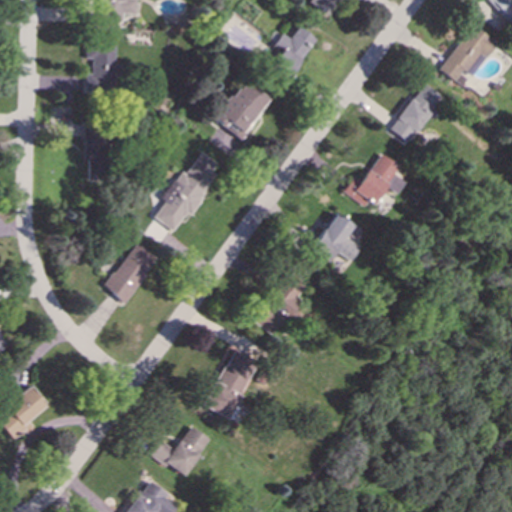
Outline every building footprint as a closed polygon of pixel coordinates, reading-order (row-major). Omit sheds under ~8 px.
[(131,13),(131,0),(95,0),(95,20),(117,20),(117,13),(131,13)] [(304,0),(303,2),(325,16),(335,0),(304,0)] [(487,0),(500,23),(511,16),(511,1),(511,0),(487,0)] [(491,42),(467,23),(433,68),(448,80),(457,69),(466,76),(491,42)] [(310,38),(293,25),(284,38),(276,32),(267,45),(273,50),(262,66),(280,79),(310,38)] [(110,63),(110,42),(81,42),(81,58),(87,59),(86,73),(81,73),(81,91),(108,91),(108,78),(117,78),(117,63),(110,63)] [(208,120),(238,139),(256,110),(254,109),(263,96),(235,78),(208,120)] [(403,143),(436,96),(417,82),(383,129),(403,143)] [(78,127),(80,180),(98,179),(97,126),(78,127)] [(149,218),(169,230),(180,211),(185,214),(215,163),(195,151),(181,173),(174,169),(157,198),(159,200),(149,218)] [(337,191),(356,203),(359,199),(368,204),(381,185),(391,192),(399,181),(387,173),(393,165),(374,153),(356,179),(348,175),(337,191)] [(302,252),(320,263),(328,251),(343,261),(353,245),(339,236),(346,224),(328,212),(302,252)] [(99,287),(120,302),(152,257),(130,241),(99,287)] [(298,283),(284,276),(278,289),(267,283),(247,323),(272,335),(298,283)] [(199,407),(225,418),(250,362),(224,350),(199,407)] [(22,419),(41,402),(24,384),(0,406),(0,430),(9,441),(27,425),(22,419)] [(145,453),(179,476),(204,438),(185,425),(169,449),(155,439),(145,453)] [(120,511),(166,511),(171,506),(161,498),(164,494),(144,479),(120,511)]
